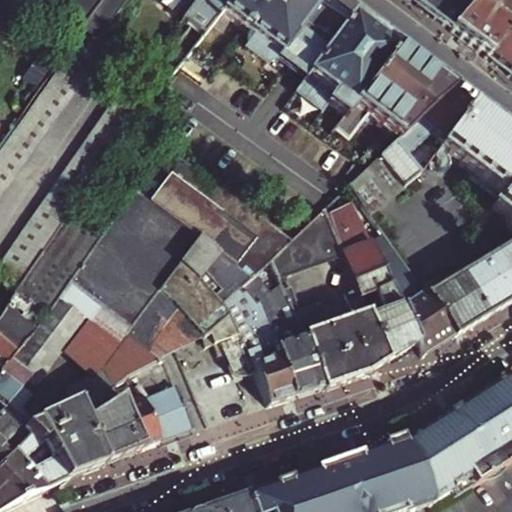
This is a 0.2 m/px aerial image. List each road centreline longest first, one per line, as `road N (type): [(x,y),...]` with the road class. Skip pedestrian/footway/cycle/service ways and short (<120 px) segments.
road 1 (residential): [(511,339),(414,394),(82,511)]
road 2 (residential): [(373,0),(511,103)]
